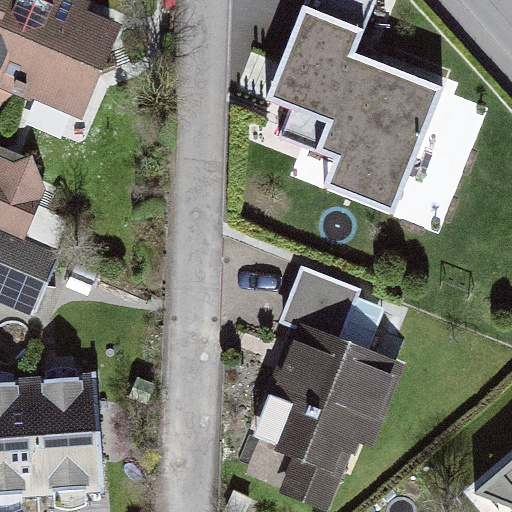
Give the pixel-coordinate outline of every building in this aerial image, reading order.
[(0,0),(0,64),(107,106),(139,24),(77,0),(0,0)] [(375,0),(305,0),(284,48),(262,39),(247,75),(270,85),(263,97),(293,111),(286,131),(337,155),(327,184),(393,215),(443,86),(355,53),(375,0)] [(45,190),(0,171),(0,303),(46,322),(69,266),(22,247),(45,190)] [(332,511),(343,511),(413,316),(307,278),(238,475),(332,511)] [(98,390),(0,395),(0,510),(104,505),(98,390)]
